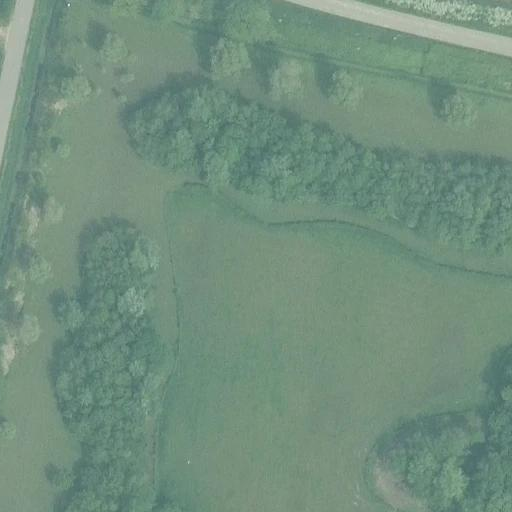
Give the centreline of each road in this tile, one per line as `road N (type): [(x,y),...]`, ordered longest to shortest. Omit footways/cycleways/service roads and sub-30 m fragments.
road 1 (track): [(140,511),(142,434),(156,359),(157,203),(172,179),(221,177),(267,206),(373,214),(511,264)]
road 2 (unclassified): [(511,51),(324,0)]
road 3 (unclassified): [(0,129),(26,0)]
